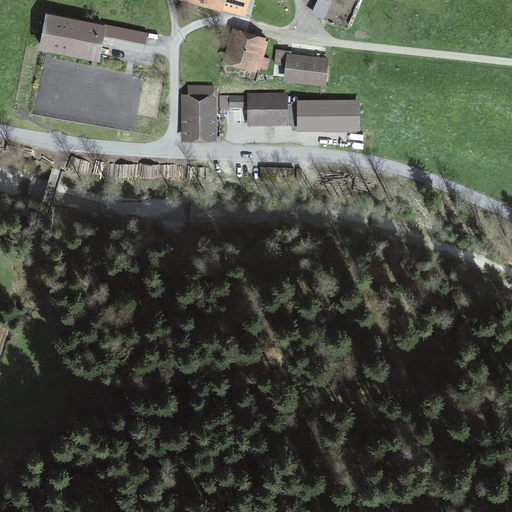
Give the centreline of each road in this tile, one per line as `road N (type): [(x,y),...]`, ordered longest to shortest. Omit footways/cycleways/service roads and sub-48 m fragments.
road 1 (unclassified): [(0,129),(113,147),(364,160),(511,214)]
road 2 (track): [(0,345),(65,140)]
